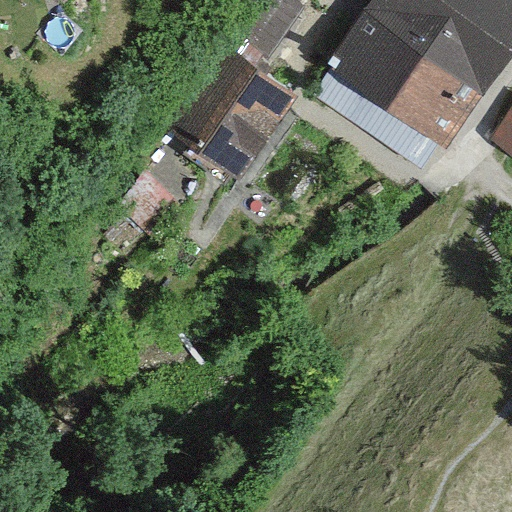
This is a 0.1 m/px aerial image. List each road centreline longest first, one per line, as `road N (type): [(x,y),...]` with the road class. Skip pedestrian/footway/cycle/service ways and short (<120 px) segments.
road 1 (track): [(493,164),(446,245),(258,511)]
road 2 (residential): [(511,182),(471,133),(511,68)]
